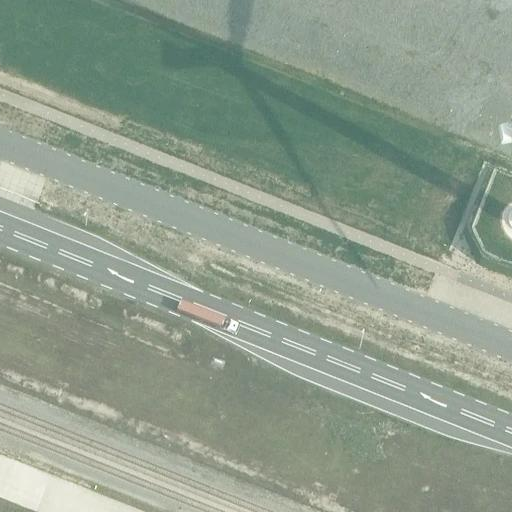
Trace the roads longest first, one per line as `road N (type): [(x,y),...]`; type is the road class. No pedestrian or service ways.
road 1 (unclassified): [(511,347),(0,141)]
road 2 (secondary): [(511,431),(0,228)]
